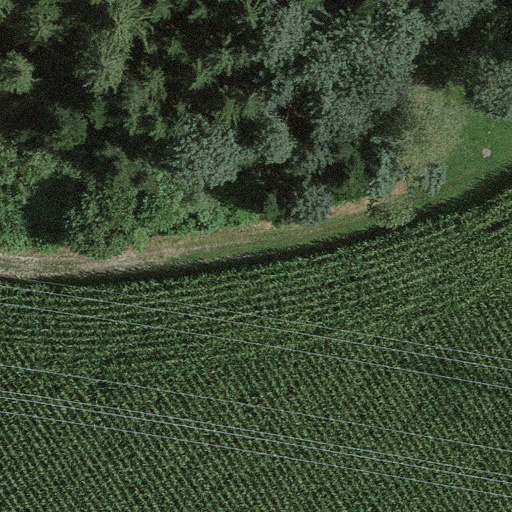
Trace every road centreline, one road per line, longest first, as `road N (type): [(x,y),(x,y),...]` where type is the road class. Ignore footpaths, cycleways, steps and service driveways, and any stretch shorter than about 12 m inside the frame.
road 1 (track): [(511,161),(458,191),(352,230),(96,267),(0,261)]
road 2 (track): [(499,168),(431,0)]
